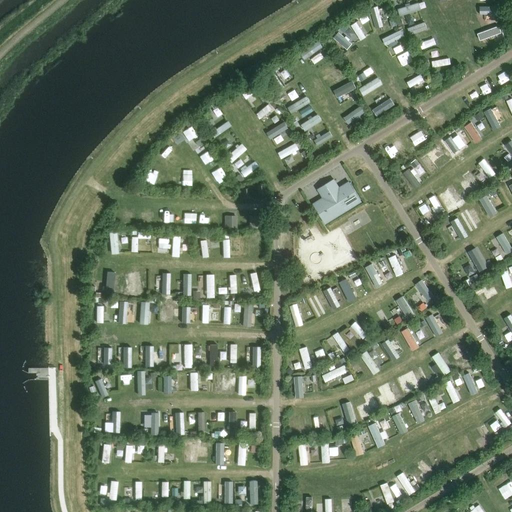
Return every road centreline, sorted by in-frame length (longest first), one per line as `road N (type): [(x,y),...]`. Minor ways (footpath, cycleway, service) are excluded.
road 1 (track): [(69,511),(54,237),(82,178),(142,113),(311,0)]
road 2 (track): [(109,263),(280,267)]
road 3 (track): [(227,208),(125,205),(82,178)]
